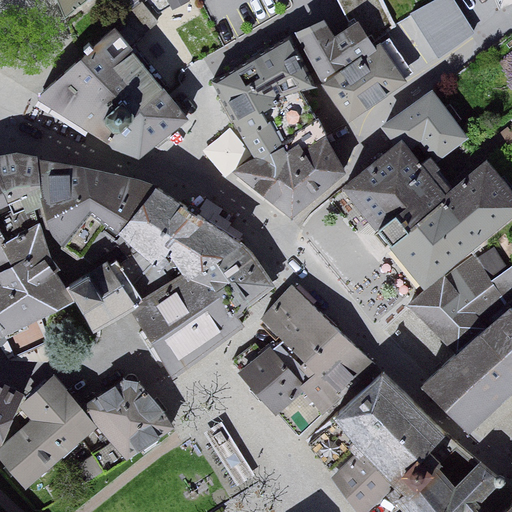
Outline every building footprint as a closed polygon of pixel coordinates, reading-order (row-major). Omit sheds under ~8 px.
[(52,0),(67,22),(93,0),(52,0)] [(114,31),(125,46),(156,21),(139,0),(138,0),(108,24),(114,31)] [(361,23),(373,43),(396,26),(382,0),(338,0),(353,28),(361,23)] [(455,0),(442,0),(408,21),(432,60),(476,33),(455,0)] [(327,19),(301,33),(325,77),(376,49),(373,43),(361,23),(353,28),(337,36),(327,19)] [(114,31),(39,98),(140,152),(183,119),(125,46),(114,31)] [(289,42),(215,80),(258,163),(283,148),(262,110),(311,84),(289,42)] [(382,46),(325,85),(350,122),(407,83),(382,46)] [(433,85),(375,126),(390,147),(415,129),(439,162),(471,138),(433,85)] [(319,128),(309,133),(283,148),(258,163),(241,172),(291,213),(342,171),(319,128)] [(449,197),(404,143),(344,192),(424,289),(511,216),(511,194),(488,166),(449,197)] [(23,151),(0,158),(0,180),(10,203),(15,218),(38,210),(43,195),(40,158),(23,151)] [(61,165),(40,158),(43,195),(48,229),(63,248),(90,215),(90,196),(92,168),(61,165)] [(123,174),(92,168),(90,215),(118,230),(152,184),(137,176),(123,174)] [(0,180),(0,248),(8,245),(0,227),(0,209),(10,203),(0,180)] [(157,184),(117,232),(159,265),(175,246),(198,217),(157,184)] [(198,217),(175,246),(173,263),(184,275),(215,288),(216,280),(232,283),(246,309),(276,287),(247,243),(198,217)] [(42,230),(0,249),(0,282),(2,287),(0,287),(0,331),(5,340),(76,304),(66,289),(42,230)] [(495,248),(456,276),(483,314),(511,293),(511,266),(510,268),(495,248)] [(118,256),(66,289),(76,304),(95,335),(135,310),(147,303),(145,299),(118,256)] [(215,288),(184,275),(156,292),(145,299),(147,303),(135,310),(175,381),(209,355),(243,328),(215,288)] [(488,325),(447,278),(414,307),(454,354),(488,325)] [(370,361),(294,287),(260,322),(282,342),(242,373),(298,435),(370,361)] [(511,397),(511,310),(511,309),(428,383),(473,433),(511,397)] [(441,435),(383,373),(334,418),(358,445),(363,452),(396,489),(405,499),(438,466),(424,451),(441,435)] [(55,379),(24,407),(37,422),(0,455),(29,488),(98,429),(55,379)] [(0,446),(27,394),(0,380),(0,446)] [(126,380),(90,405),(129,459),(173,428),(140,382),(126,380)] [(358,445),(334,418),(308,441),(331,469),(358,445)] [(220,420),(203,431),(238,487),(256,476),(220,420)] [(481,463),(441,435),(424,451),(438,466),(458,485),(481,463)] [(370,511),(396,489),(363,452),(331,482),(358,511),(370,511)] [(458,485),(438,466),(405,499),(398,505),(404,511),(471,511),(472,511),(479,505),(502,482),(482,461),(481,463),(458,485)] [(511,511),(511,503),(502,511),(511,511)]
